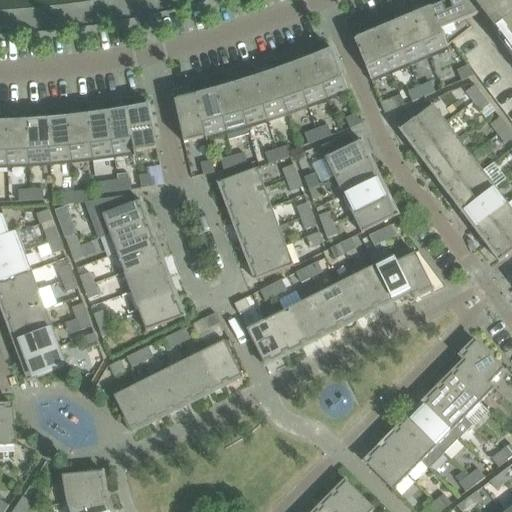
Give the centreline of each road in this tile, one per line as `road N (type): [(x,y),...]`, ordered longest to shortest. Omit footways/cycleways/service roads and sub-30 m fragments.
road 1 (residential): [(511,317),(385,149),(323,2)]
road 2 (residential): [(149,55),(323,2)]
road 3 (residential): [(0,69),(149,55)]
road 4 (residential): [(177,179),(162,200),(195,293),(218,299)]
road 5 (residential): [(218,299),(231,274),(200,187),(177,179)]
road 6 (residential): [(177,179),(149,55)]
